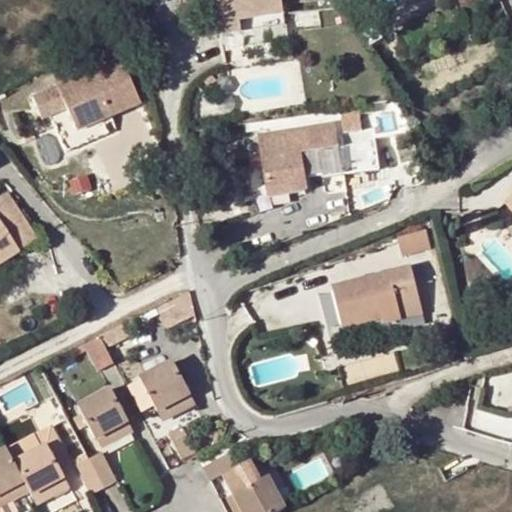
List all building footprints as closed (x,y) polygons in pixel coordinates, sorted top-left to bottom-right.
[(203,0),(206,11),(262,0),(203,0)] [(211,39),(277,27),(271,0),(262,0),(206,11),(211,39)] [(138,101),(118,55),(30,95),(44,125),(51,122),(58,136),(108,114),(138,101)] [(113,127),(108,114),(58,136),(63,149),(113,127)] [(264,167),(269,196),(304,189),(301,176),(320,171),(322,180),(375,169),(369,128),(260,148),(262,158),(267,157),(269,164),(264,167)] [(404,131),(389,135),(393,162),(411,158),(404,131)] [(0,194),(0,260),(35,238),(6,191),(0,194)] [(484,228),(484,216),(466,217),(466,229),(484,228)] [(420,314),(408,266),(330,286),(341,327),(380,317),(381,324),(420,314)] [(122,322),(98,334),(105,348),(129,336),(122,322)] [(98,334),(83,342),(97,372),(113,363),(105,348),(98,334)] [(193,403),(173,362),(140,379),(156,409),(170,403),(175,412),(193,403)] [(76,405),(80,411),(86,424),(93,437),(126,420),(109,388),(76,405)] [(175,412),(170,403),(156,409),(161,419),(175,412)] [(79,427),(86,424),(80,411),(72,415),(79,427)] [(132,431),(126,420),(93,437),(99,448),(132,431)] [(51,425),(31,435),(37,448),(46,443),(57,465),(68,460),(51,425)] [(181,459),(196,452),(182,425),(167,433),(181,459)] [(35,503),(51,494),(46,484),(62,476),(57,465),(46,443),(37,448),(12,460),(28,490),(35,503)] [(0,451),(0,493),(8,490),(11,499),(28,490),(12,460),(6,448),(0,451)] [(235,448),(229,452),(236,465),(242,462),(235,448)] [(223,473),(236,465),(229,452),(202,465),(210,479),(223,473)] [(102,487),(114,480),(100,454),(87,460),(102,487)] [(87,460),(75,466),(89,493),(102,487),(87,460)] [(242,462),(236,465),(223,473),(233,492),(252,483),(242,462)] [(62,476),(46,484),(51,494),(67,486),(62,476)] [(274,511),(283,507),(266,476),(252,483),(233,492),(243,511),(274,511)] [(0,511),(14,511),(17,511),(11,499),(8,490),(0,493),(0,511)] [(232,511),(243,511),(233,492),(225,497),(232,511)]
